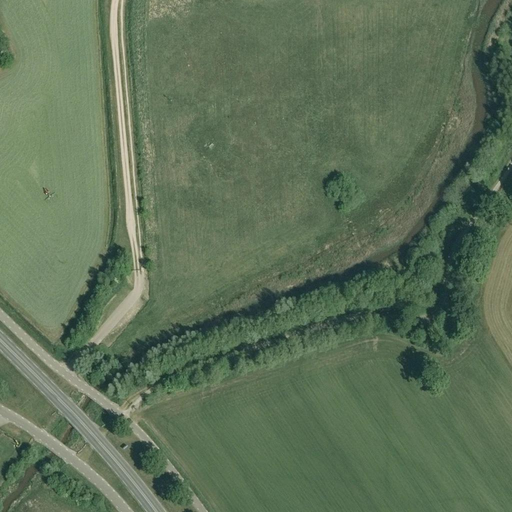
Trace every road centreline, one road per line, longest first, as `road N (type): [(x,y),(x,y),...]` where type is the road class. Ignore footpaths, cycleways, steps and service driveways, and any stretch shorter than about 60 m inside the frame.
road 1 (track): [(139,282),(115,0)]
road 2 (unclassified): [(201,511),(128,419),(37,353),(0,315)]
road 3 (primary): [(155,511),(0,340)]
